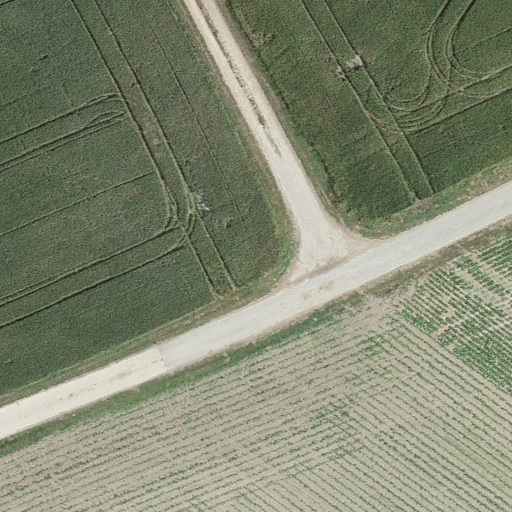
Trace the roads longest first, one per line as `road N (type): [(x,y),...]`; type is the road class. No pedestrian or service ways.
road 1 (unclassified): [(511,235),(355,311),(0,449)]
road 2 (track): [(192,0),(355,311)]
